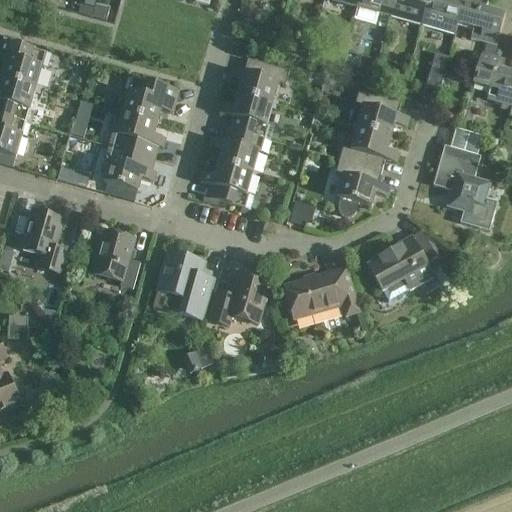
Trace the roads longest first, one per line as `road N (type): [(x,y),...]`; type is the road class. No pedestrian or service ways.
road 1 (unknown): [(511,351),(115,511)]
road 2 (residential): [(166,225),(257,250),(291,240),(329,250),(399,215),(431,104)]
road 3 (unclassified): [(231,511),(511,396)]
road 4 (residential): [(166,225),(231,0)]
road 5 (residential): [(0,180),(166,225)]
